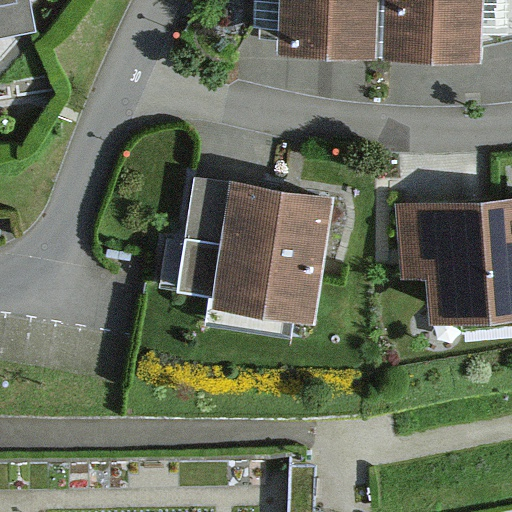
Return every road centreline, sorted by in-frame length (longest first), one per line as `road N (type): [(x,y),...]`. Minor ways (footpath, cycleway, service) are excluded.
road 1 (residential): [(115,78),(457,136),(511,128)]
road 2 (residential): [(0,275),(21,266),(115,78)]
